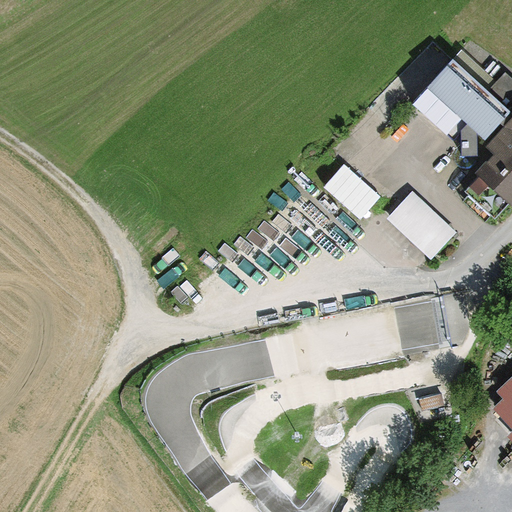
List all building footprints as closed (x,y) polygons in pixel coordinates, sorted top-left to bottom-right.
[(505,126),(511,118),(511,77),(506,72),(498,81),(462,50),(413,105),(451,141),(461,131),(461,156),(478,156),(478,134),(484,141),(501,122),(505,126)] [(511,118),(505,126),(487,145),(494,152),(476,171),(482,176),(468,191),(494,217),(508,202),(511,205),(511,204),(511,118)] [(344,165),(325,187),(360,218),(379,196),(344,165)] [(413,193),(388,219),(431,259),(455,233),(413,193)] [(511,379),(498,392),(505,400),(493,411),(511,430),(511,433),(508,438),(511,442),(511,379)]
